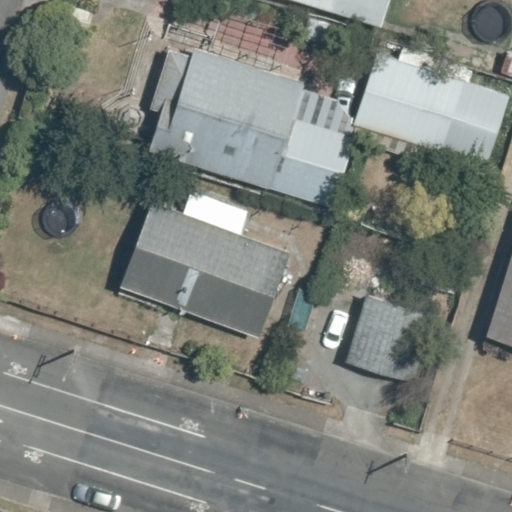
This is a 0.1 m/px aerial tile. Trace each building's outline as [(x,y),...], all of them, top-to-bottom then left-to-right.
[(336,7),(383,22),(389,0),(304,0),(295,33),(326,43),(336,7)] [(358,121),(365,99),(361,98),(173,38),(152,104),(161,106),(149,144),(332,203),(358,121)] [(378,47),(361,98),(365,99),(358,121),(370,125),(365,140),(413,156),(418,141),(487,164),(510,91),(378,47)] [(186,181),(177,208),(151,199),(140,232),(118,224),(100,277),(263,332),(292,247),(246,232),(255,205),(186,181)] [(511,226),(480,326),(511,336),(511,226)] [(429,311),(366,292),(347,358),(410,376),(429,311)]
